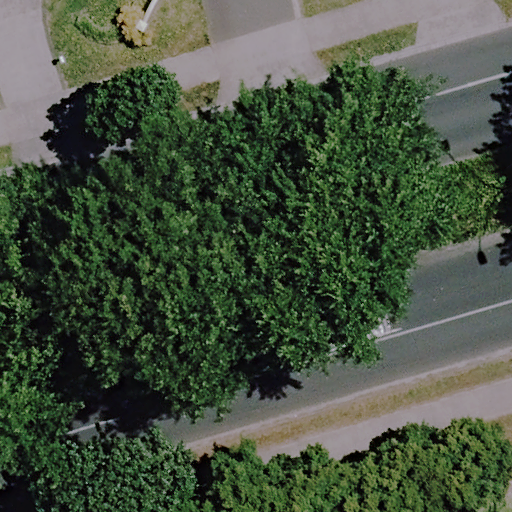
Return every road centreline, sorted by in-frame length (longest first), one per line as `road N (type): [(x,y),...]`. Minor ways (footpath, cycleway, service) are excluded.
road 1 (secondary): [(511,267),(0,433)]
road 2 (secondary): [(0,269),(511,114)]
road 3 (unknown): [(255,0),(306,176)]
